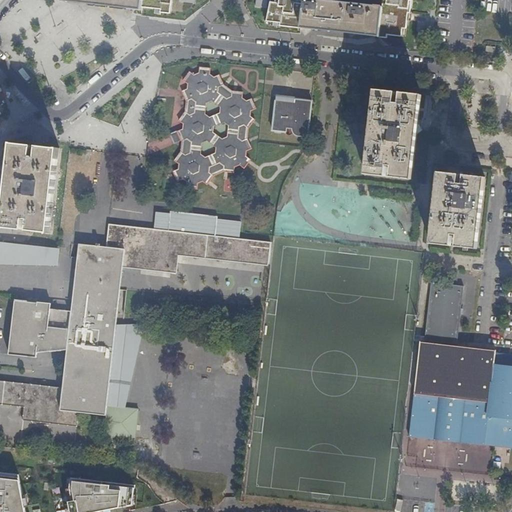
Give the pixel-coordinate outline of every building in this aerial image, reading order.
[(78,0),(143,7),(162,9),(161,13),(171,14),(172,0),(78,0)] [(275,0),(275,6),(270,6),(266,21),(280,23),(280,26),(300,28),(301,25),(379,34),(379,37),(387,38),(387,35),(402,37),(404,13),(410,13),(411,0),(383,0),(382,8),(315,0),(275,0)] [(425,22),(418,21),(417,31),(424,32),(425,22)] [(67,63),(67,52),(30,51),(29,67),(47,67),(47,79),(66,79),(66,63),(67,63)] [(249,129),(255,120),(250,117),(250,112),(256,110),(251,100),(247,102),(242,99),(243,93),(232,92),(232,97),(226,100),(218,93),(218,88),(223,86),(219,76),(214,78),(210,75),(210,70),(200,68),(199,74),(194,76),(190,73),(183,81),(188,85),(187,90),(182,93),(186,102),(191,100),(196,103),(195,114),(189,116),(185,113),(179,122),(184,125),(183,130),(178,133),(182,142),(187,140),(192,143),(190,154),(185,157),(181,153),(175,161),(179,165),(179,170),(173,173),(178,182),(183,180),(187,183),(187,189),(197,190),(197,185),(203,182),(207,185),(213,177),(209,174),(209,168),(220,164),(224,167),(224,172),(234,173),(234,168),(240,166),(244,169),(250,161),(246,157),(246,152),(252,149),(248,140),(242,142),(238,139),(239,128),(244,126),(249,129)] [(412,180),(422,96),(374,92),(365,175),(412,180)] [(272,131),(286,133),(287,129),(291,130),(292,132),(294,134),(296,135),(298,136),(300,137),(302,136),(304,136),(305,135),(307,135),(311,102),(294,100),(293,103),(290,102),(287,99),(276,98),(272,131)] [(49,233),(59,149),(38,146),(32,146),(11,143),(10,152),(8,172),(6,193),(2,227),(34,231),(49,233)] [(479,231),(485,178),(438,173),(430,244),(477,249),(479,231)] [(271,243),(239,240),(241,223),(217,220),(218,217),(192,214),(193,213),(175,211),(174,212),(170,212),(170,214),(169,226),(159,225),(158,231),(154,230),(109,225),(107,247),(100,247),(100,244),(97,244),(96,246),(79,244),(75,286),(72,311),(50,309),(51,303),(15,298),(14,305),(32,307),(26,357),(36,358),(37,353),(38,347),(67,350),(63,389),(0,380),(0,405),(24,408),(23,421),(77,428),(78,413),(105,416),(103,437),(134,441),(138,410),(107,407),(119,301),(123,268),(177,274),(179,256),(268,266),(271,243)] [(156,213),(154,230),(158,231),(159,225),(169,226),(170,214),(156,213)] [(0,240),(0,255),(58,260),(59,247),(31,244),(0,240)] [(496,351),(456,346),(463,287),(432,283),(425,342),(420,342),(412,413),(409,436),(485,445),(485,444),(511,446),(511,355),(496,353),(496,351)] [(9,355),(26,357),(32,307),(14,305),(9,355)] [(25,511),(17,472),(0,470),(0,511),(25,511)] [(109,477),(69,474),(73,493),(77,492),(78,504),(117,500),(121,483),(109,482),(109,477)]
